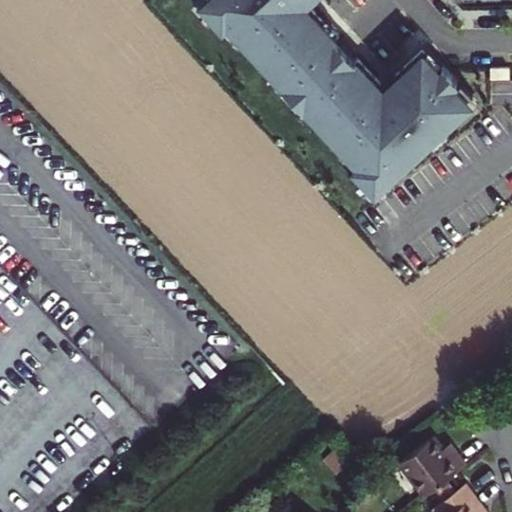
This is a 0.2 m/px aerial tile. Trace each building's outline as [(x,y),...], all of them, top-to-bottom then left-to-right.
[(202,0),(200,2),(223,27),(228,23),(357,162),(353,166),(376,190),(472,101),(454,82),(457,80),(442,65),(440,67),(423,48),(395,74),(399,79),(388,89),(381,82),(357,56),(354,59),(343,47),(335,38),(338,35),(309,4),(304,0),(202,0)] [(509,66),(491,67),(491,78),(510,77),(509,66)] [(393,72),(381,82),(388,89),(399,79),(395,74),(393,72)] [(398,461),(423,495),(465,463),(455,450),(452,452),(446,445),(442,447),(433,435),(398,461)] [(446,445),(452,452),(455,450),(453,446),(449,442),(446,445)] [(484,506),(465,482),(433,506),(437,511),(481,511),(480,509),(484,506)]
